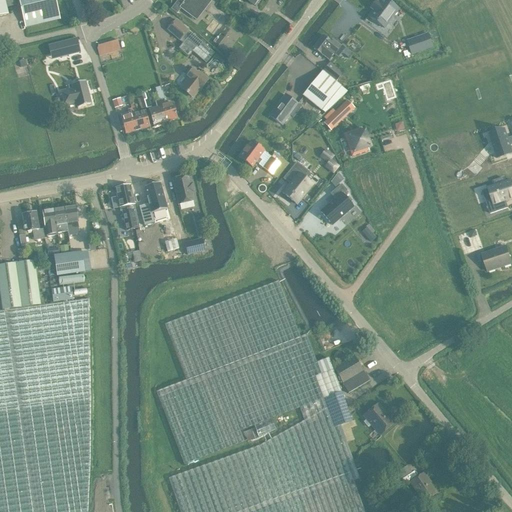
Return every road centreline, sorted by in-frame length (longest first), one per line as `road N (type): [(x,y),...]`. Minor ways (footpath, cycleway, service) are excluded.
road 1 (unclassified): [(116,481),(114,267),(90,182)]
road 2 (unclassified): [(402,372),(203,148)]
road 3 (unclassified): [(129,174),(88,35),(147,0)]
road 4 (tertiary): [(203,148),(319,0)]
road 5 (unclassified): [(511,505),(402,372)]
road 6 (unclassified): [(402,372),(511,304)]
